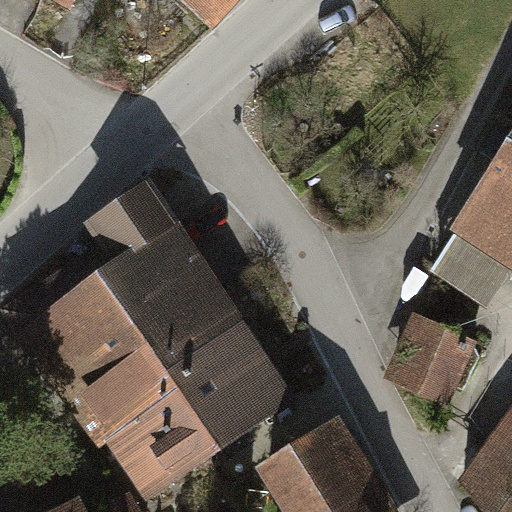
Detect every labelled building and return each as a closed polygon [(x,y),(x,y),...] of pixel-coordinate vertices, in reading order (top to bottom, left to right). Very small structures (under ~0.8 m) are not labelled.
[(46,0),(85,21),(95,0),(46,0)] [(175,0),(214,37),(250,0),(175,0)] [(511,154),(456,247),(511,280),(511,154)] [(62,354),(156,490),(290,402),(144,192),(98,224),(112,246),(13,315),(46,367),(62,354)] [(390,393),(450,421),(481,355),(421,327),(390,393)] [(285,511),(395,511),(344,425),(263,473),(285,511)] [(511,511),(511,429),(464,491),(480,511),(511,511)]
